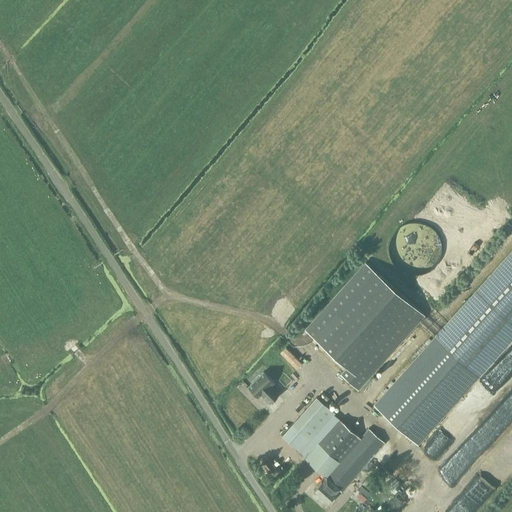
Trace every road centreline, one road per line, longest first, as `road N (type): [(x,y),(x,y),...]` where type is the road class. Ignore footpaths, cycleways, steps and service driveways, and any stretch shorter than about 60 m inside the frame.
road 1 (unclassified): [(271,511),(0,94)]
road 2 (track): [(2,47),(166,296),(269,319),(322,372)]
road 3 (track): [(113,0),(13,114)]
road 4 (track): [(0,445),(93,365),(73,345)]
